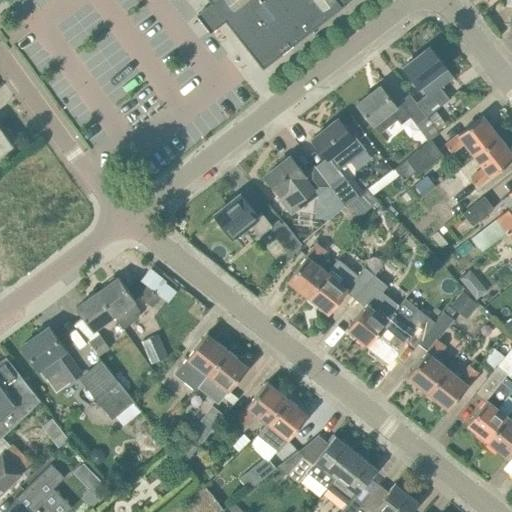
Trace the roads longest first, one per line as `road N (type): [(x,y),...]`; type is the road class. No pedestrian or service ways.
road 1 (residential): [(499,511),(126,217)]
road 2 (residential): [(126,217),(413,0)]
road 3 (residential): [(0,46),(126,217)]
road 4 (residential): [(126,217),(0,313)]
